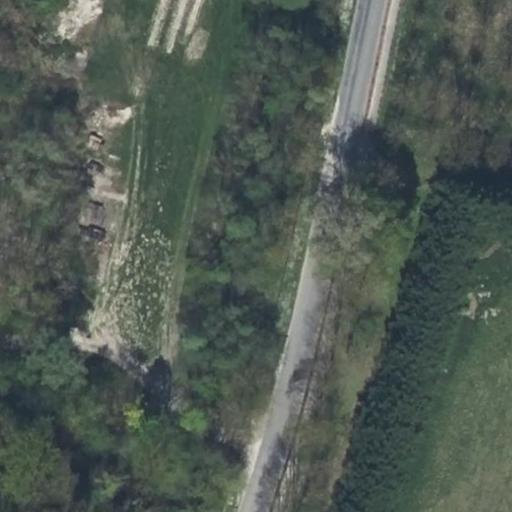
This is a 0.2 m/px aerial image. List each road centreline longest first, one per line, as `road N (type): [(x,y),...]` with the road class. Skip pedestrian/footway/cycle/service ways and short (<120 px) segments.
road 1 (tertiary): [(241,511),(280,396),(368,0)]
road 2 (track): [(78,340),(261,453)]
road 3 (track): [(0,344),(78,340),(103,273)]
